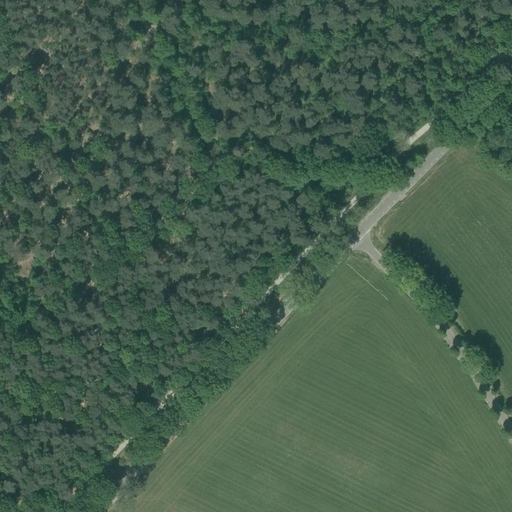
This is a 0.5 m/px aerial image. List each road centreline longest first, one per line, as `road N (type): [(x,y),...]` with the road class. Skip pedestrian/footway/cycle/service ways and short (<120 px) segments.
road 1 (tertiary): [(93,511),(356,235)]
road 2 (track): [(0,339),(216,147)]
road 3 (unclassified): [(511,433),(422,301),(356,235)]
road 4 (tertiary): [(356,235),(511,79)]
road 5 (track): [(384,165),(216,147)]
road 6 (track): [(216,147),(144,20)]
